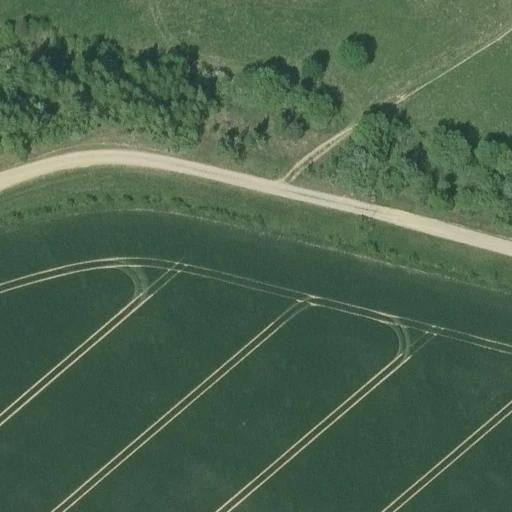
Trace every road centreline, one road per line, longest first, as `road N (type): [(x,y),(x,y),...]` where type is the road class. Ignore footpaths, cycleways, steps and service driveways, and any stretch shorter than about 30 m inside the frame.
road 1 (track): [(278,174),(101,142),(0,168)]
road 2 (track): [(511,237),(278,174)]
